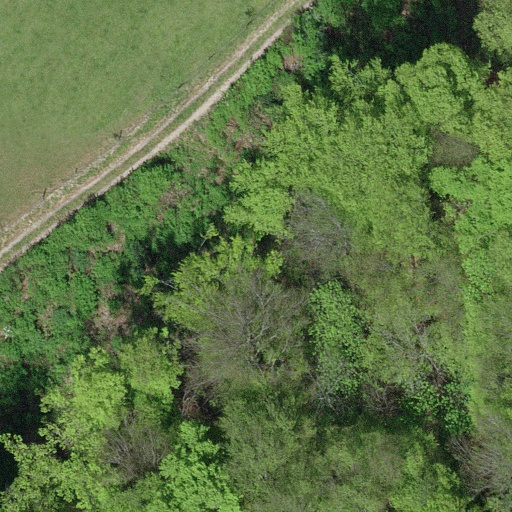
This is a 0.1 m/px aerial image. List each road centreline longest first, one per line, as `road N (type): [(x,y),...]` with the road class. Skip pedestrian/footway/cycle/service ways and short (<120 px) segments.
road 1 (track): [(0,271),(172,132)]
road 2 (track): [(172,132),(307,0)]
